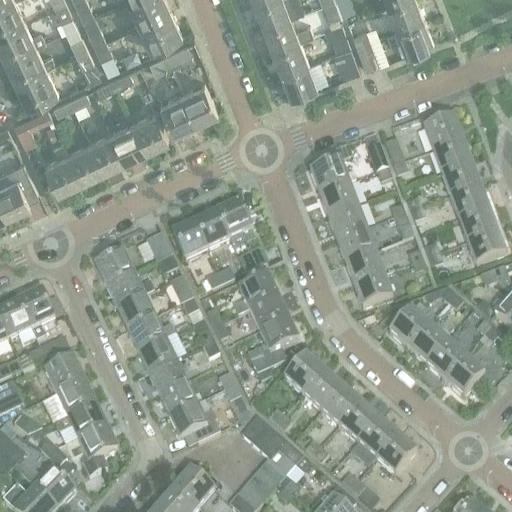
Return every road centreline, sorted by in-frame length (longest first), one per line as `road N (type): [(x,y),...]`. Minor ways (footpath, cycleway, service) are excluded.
road 1 (residential): [(468,451),(330,317),(262,151)]
road 2 (residential): [(111,511),(145,472),(149,446),(52,245)]
road 3 (residential): [(262,151),(511,60)]
road 4 (residential): [(52,245),(262,151)]
road 5 (residential): [(262,151),(201,0)]
